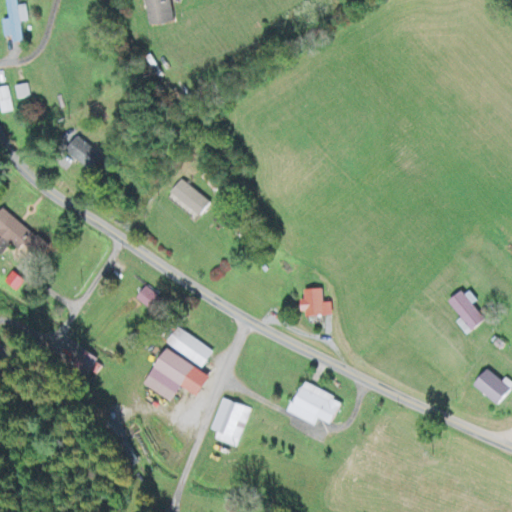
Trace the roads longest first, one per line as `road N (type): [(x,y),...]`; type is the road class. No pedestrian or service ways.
road 1 (residential): [(0,98),(45,190),(249,320),(511,444)]
road 2 (residential): [(249,320),(175,511)]
